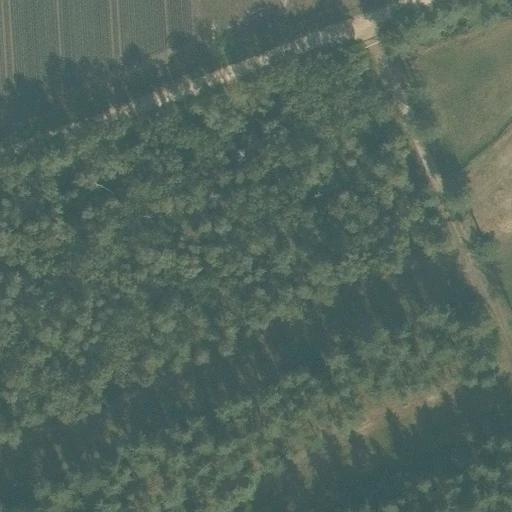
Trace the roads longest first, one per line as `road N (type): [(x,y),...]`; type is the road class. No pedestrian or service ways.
road 1 (track): [(0,478),(480,260)]
road 2 (track): [(417,0),(0,148)]
road 3 (track): [(378,14),(511,337)]
